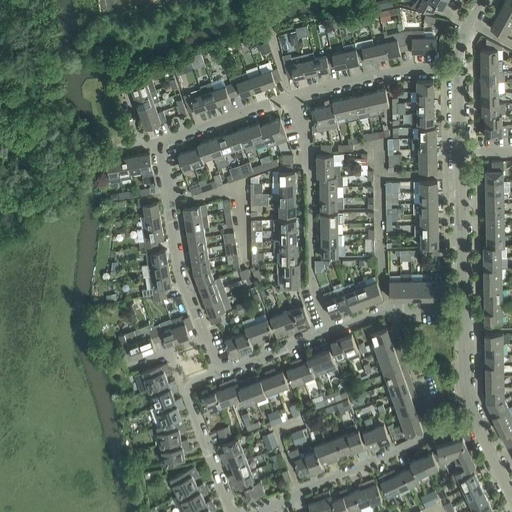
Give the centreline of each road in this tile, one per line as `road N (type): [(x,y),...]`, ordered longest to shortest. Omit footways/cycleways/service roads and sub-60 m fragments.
road 1 (residential): [(328,330),(311,279),(311,171),(292,99)]
road 2 (residential): [(267,511),(444,430)]
road 3 (residential): [(459,70),(371,76),(292,99)]
road 4 (residential): [(462,309),(461,154)]
road 5 (residential): [(172,202),(182,275),(208,339)]
road 6 (residential): [(172,202),(240,189),(245,262)]
road 7 (residential): [(328,330),(386,306),(462,309)]
road 8 (residential): [(292,99),(164,141)]
road 9 (residential): [(185,390),(234,511)]
